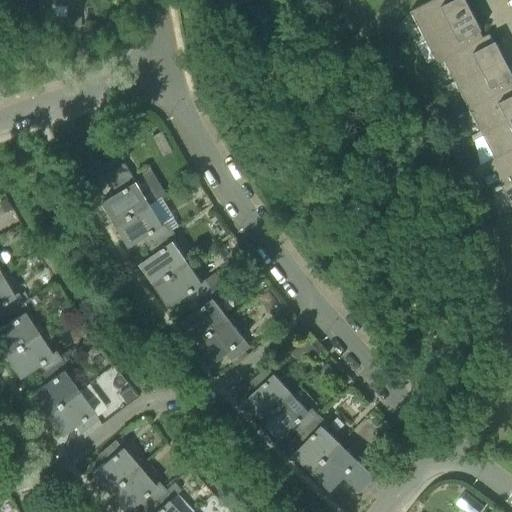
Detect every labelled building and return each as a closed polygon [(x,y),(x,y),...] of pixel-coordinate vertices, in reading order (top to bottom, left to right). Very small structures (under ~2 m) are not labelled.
[(432,0),(410,12),(424,37),(472,12),(465,0),(432,0)] [(481,30),(472,12),(424,37),(437,63),(443,59),(483,38),(482,37),(479,31),(481,30)] [(55,17),(55,25),(68,25),(68,16),(55,17)] [(80,25),(80,16),(68,16),(68,25),(80,25)] [(0,17),(0,25),(11,26),(11,17),(0,17)] [(23,26),(23,25),(23,17),(11,17),(11,26),(23,26)] [(443,59),(456,84),(504,59),(495,41),(493,42),(489,34),(482,37),(483,38),(443,59)] [(469,108),(511,86),(511,79),(511,78),(511,77),(511,73),(504,59),(456,84),(469,108)] [(511,86),(469,108),(481,133),(511,117),(511,86)] [(511,117),(481,133),(494,158),(511,149),(511,117)] [(154,142),(165,136),(165,135),(162,130),(162,131),(151,136),(154,142)] [(84,141),(70,150),(86,176),(101,167),(84,141)] [(501,186),(511,180),(511,149),(494,158),(488,161),(501,186)] [(104,200),(102,201),(117,224),(150,204),(125,163),(106,175),(118,193),(105,201),(104,200)] [(511,180),(501,186),(511,208),(511,180)] [(12,208),(6,197),(0,199),(0,205),(4,213),(12,208)] [(117,224),(131,247),(132,247),(131,245),(143,237),(149,246),(172,231),(167,222),(162,225),(150,204),(117,224)] [(142,261),(140,262),(156,285),(188,263),(174,242),(178,240),(172,231),(149,246),(155,255),(142,263),(142,261)] [(156,285),(171,307),(172,306),(171,305),(183,297),(189,305),(212,288),(205,280),(201,283),(188,263),(156,285)] [(0,274),(0,315),(23,302),(17,293),(13,296),(0,275),(0,274)] [(182,320),(181,321),(198,343),(229,319),(214,299),(217,296),(212,288),(189,305),(195,313),(183,322),(182,320)] [(269,291),(259,299),(269,311),(279,303),(269,291)] [(36,307),(35,306),(30,298),(24,302),(30,311),(36,307)] [(0,346),(5,355),(38,334),(24,313),(28,310),(23,302),(0,315),(0,317),(4,325),(0,327),(0,346)] [(198,343),(215,364),(216,363),(215,362),(226,353),(232,360),(250,346),(229,319),(198,343)] [(86,334),(87,329),(85,325),(80,324),(76,327),(75,332),(78,336),(82,337),(86,334)] [(5,355),(21,378),(22,377),(21,376),(33,367),(39,376),(61,359),(55,351),(51,354),(38,334),(5,355)] [(304,336),(289,349),(301,363),(316,350),(304,336)] [(31,391),(30,392),(46,414),(78,391),(63,371),(67,368),(61,359),(39,376),(44,384),(32,393),(31,391)] [(327,378),(335,371),(328,362),(319,369),(327,378)] [(291,393),(268,367),(251,383),(257,390),(246,400),(245,398),(244,399),(263,419),(291,393)] [(137,397),(129,386),(119,393),(127,404),(137,397)] [(74,425),(80,432),(99,419),(78,391),(46,414),(63,436),(64,435),(63,434),(74,425)] [(263,419),(281,440),(282,439),(281,437),(292,427),(299,435),(319,416),(311,408),(308,411),(291,393),(263,419)] [(294,451),(293,452),(313,471),(340,444),(322,427),(326,423),(319,416),(299,435),(306,442),(296,453),(294,451)] [(115,440),(98,455),(104,462),(93,472),(92,470),(91,471),(109,492),(138,467),(115,440)] [(359,493),(375,477),(340,444),(313,471),(332,490),(334,489),(332,488),(343,477),(359,493)] [(179,475),(188,466),(180,458),(174,463),(174,470),(179,475)] [(109,492),(126,511),(127,511),(128,511),(127,510),(138,501),(144,508),(165,490),(158,482),(154,485),(138,467),(109,492)] [(178,511),(168,501),(172,498),(165,490),(144,508),(147,511),(178,511)] [(478,500),(468,511),(479,511),(485,505),(478,500)]
